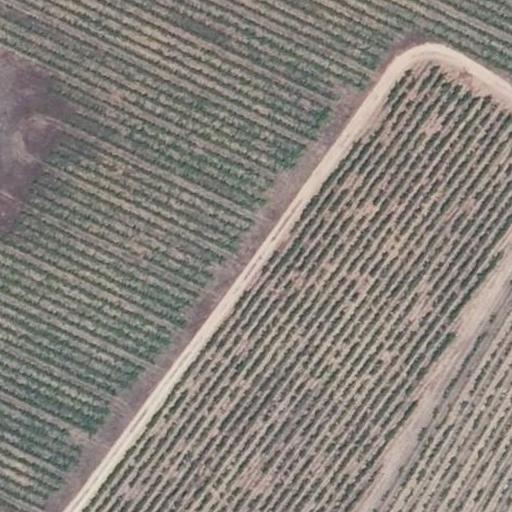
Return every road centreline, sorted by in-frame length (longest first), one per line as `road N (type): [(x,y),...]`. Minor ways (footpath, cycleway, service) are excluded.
road 1 (track): [(73,511),(408,55),(447,55),(511,93)]
road 2 (track): [(369,511),(511,271)]
